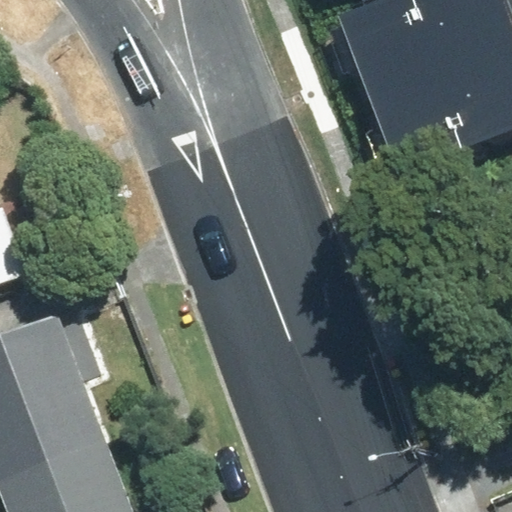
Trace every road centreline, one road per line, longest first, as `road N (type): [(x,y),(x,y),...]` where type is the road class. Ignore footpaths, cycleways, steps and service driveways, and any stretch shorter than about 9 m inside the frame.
road 1 (secondary): [(219,145),(355,511)]
road 2 (secondary): [(219,145),(137,0)]
road 3 (secondary): [(178,0),(219,145)]
